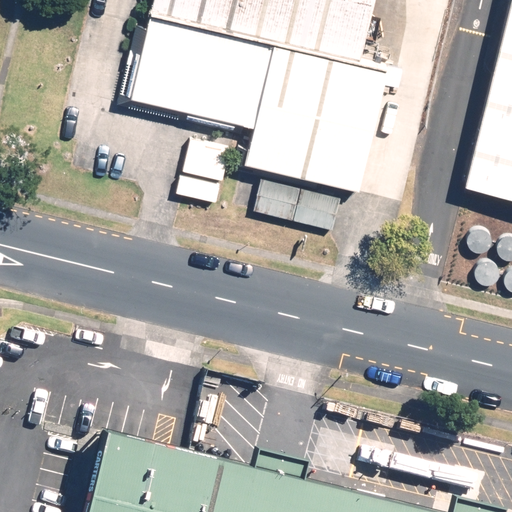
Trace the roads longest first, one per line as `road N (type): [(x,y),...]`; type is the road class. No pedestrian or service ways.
road 1 (tertiary): [(511,359),(0,245)]
road 2 (unknown): [(384,332),(471,0)]
